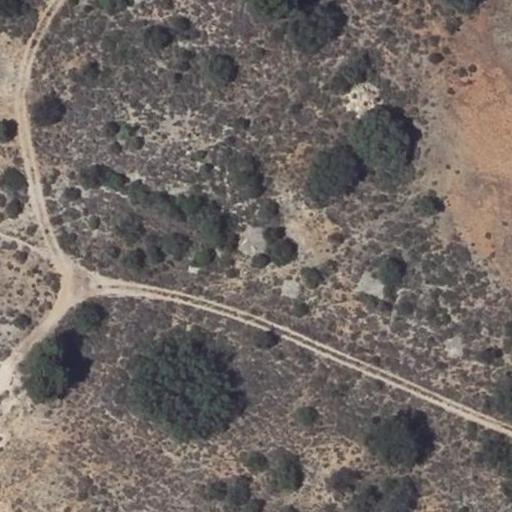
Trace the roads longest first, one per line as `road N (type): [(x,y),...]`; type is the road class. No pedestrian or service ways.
road 1 (track): [(511,425),(0,231)]
road 2 (track): [(49,0),(17,60),(16,132),(66,255),(66,282),(0,365)]
